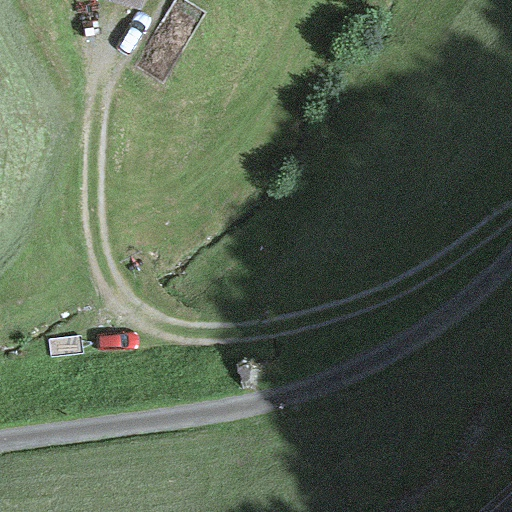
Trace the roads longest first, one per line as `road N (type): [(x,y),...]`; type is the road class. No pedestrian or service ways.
road 1 (track): [(511,211),(412,279),(332,313),(260,331),(186,331),(147,320),(115,290),(96,241),(93,171),(98,81),(151,0)]
road 2 (track): [(0,438),(244,404),(332,375),(418,336),(511,256)]
